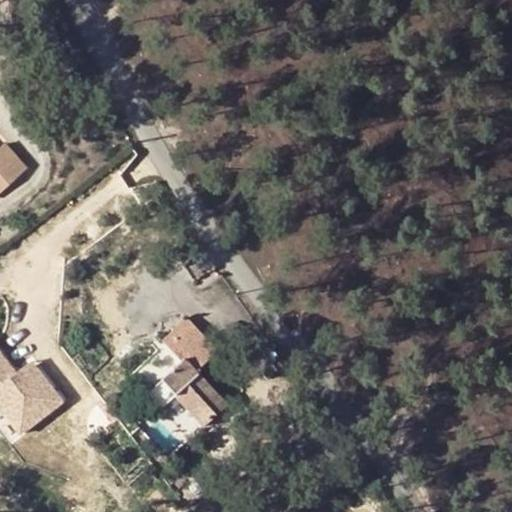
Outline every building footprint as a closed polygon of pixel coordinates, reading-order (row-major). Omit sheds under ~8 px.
[(0,192),(27,170),(4,145),(0,147),(0,192)] [(189,318),(166,338),(186,360),(164,379),(178,394),(204,425),(226,405),(195,371),(218,351),(209,340),(189,318)] [(66,403),(36,358),(15,371),(0,348),(0,414),(14,437),(66,403)] [(164,379),(153,388),(167,404),(178,394),(164,379)] [(326,511),(311,498),(298,511),(326,511)]
